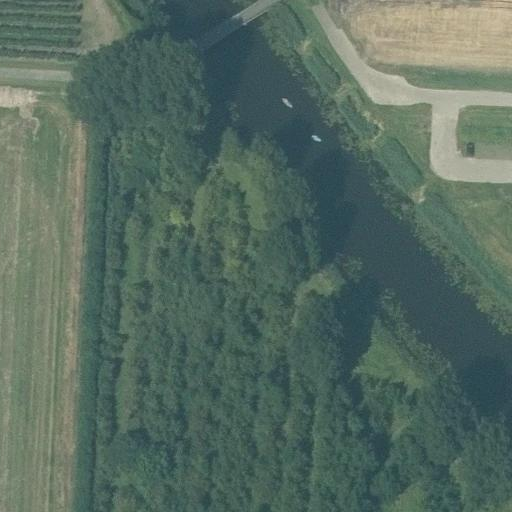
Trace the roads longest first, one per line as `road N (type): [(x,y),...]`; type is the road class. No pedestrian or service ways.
road 1 (track): [(143,80),(184,100),(361,341),(448,429),(511,477)]
road 2 (track): [(70,117),(52,511)]
road 3 (unclassified): [(511,101),(374,89),(328,29)]
